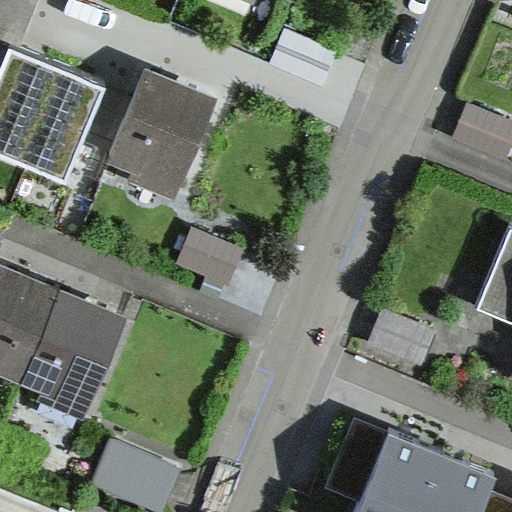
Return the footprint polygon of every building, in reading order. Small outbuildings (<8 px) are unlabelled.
[(24,0),(0,0),(0,3),(20,12),(24,0)] [(338,53),(291,33),(277,66),(324,86),(338,53)] [(153,79),(91,52),(48,153),(89,171),(95,157),(116,166),(153,79)] [(215,105),(153,79),(116,166),(140,176),(135,188),(173,204),(215,105)] [(511,150),(511,121),(471,106),(457,142),(508,162),(511,150)] [(13,217),(0,211),(0,240),(3,242),(13,217)] [(511,232),(509,231),(476,317),(511,330),(511,232)] [(245,255),(196,235),(183,267),(232,288),(245,255)] [(67,295),(0,265),(0,386),(4,388),(10,374),(28,383),(67,295)] [(67,295),(28,383),(50,392),(45,405),(84,422),(128,322),(67,295)] [(435,332),(387,316),(375,351),(423,368),(435,332)] [(166,511),(183,474),(115,445),(98,483),(165,511),(166,511)] [(511,511),(511,478),(474,462),(451,511),(511,511)]
